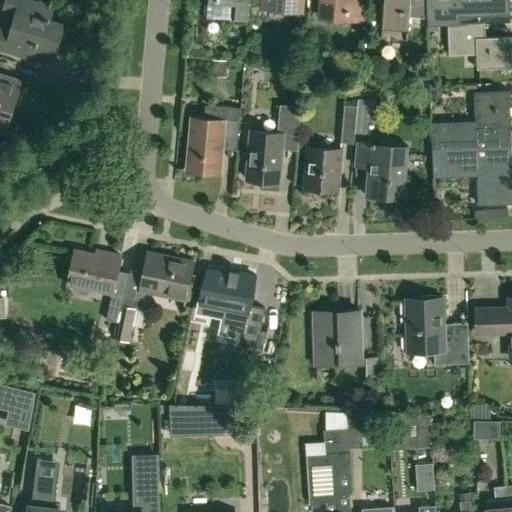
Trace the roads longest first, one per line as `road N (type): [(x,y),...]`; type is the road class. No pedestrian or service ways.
road 1 (residential): [(511,239),(306,245),(169,209),(146,192)]
road 2 (residential): [(146,192),(159,0)]
road 3 (residential): [(0,246),(58,199),(146,192)]
